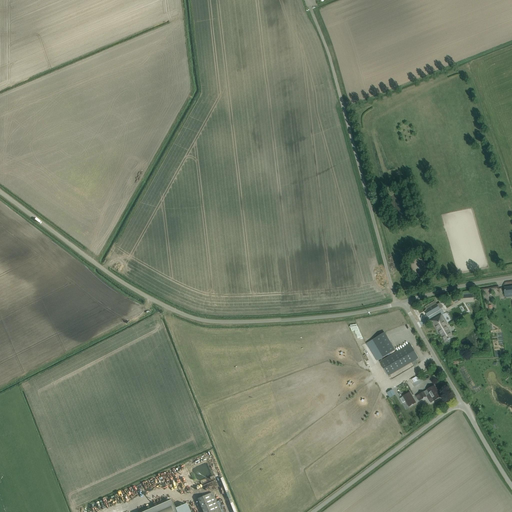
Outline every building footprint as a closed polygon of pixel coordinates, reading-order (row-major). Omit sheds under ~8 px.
[(425,312),(427,316),(439,309),(435,302),(425,308),(427,310),(425,312)] [(437,331),(438,330),(445,341),(452,337),(445,326),(447,325),(441,314),(430,320),(437,331)] [(395,350),(384,333),(367,343),(378,360),(395,350)] [(410,344),(380,362),(388,376),(418,358),(410,344)] [(434,386),(416,396),(419,401),(427,396),(430,403),(441,397),(434,386)] [(387,393),(390,398),(395,395),(392,390),(387,393)] [(408,407),(416,403),(410,392),(402,396),(403,397),(400,399),(402,403),(405,401),(408,407)] [(220,511),(212,493),(198,499),(203,511),(220,511)] [(172,500),(144,511),(190,511),(187,504),(176,509),(172,500)]
